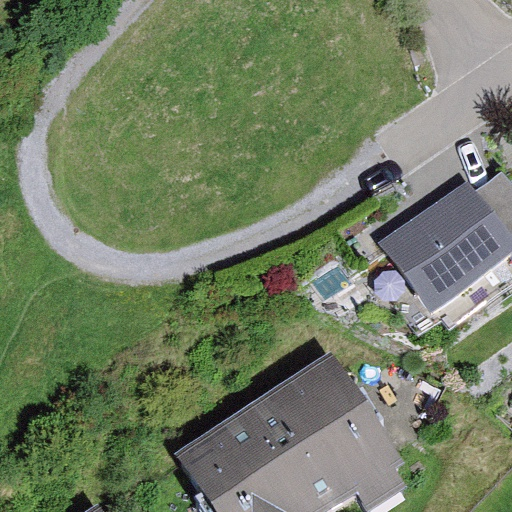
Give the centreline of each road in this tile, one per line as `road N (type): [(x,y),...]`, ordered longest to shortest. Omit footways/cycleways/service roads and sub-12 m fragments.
road 1 (track): [(61,238),(131,272),(185,268),(242,252),(362,178)]
road 2 (track): [(149,0),(48,106),(34,137),(40,202),(61,238)]
road 3 (residential): [(511,75),(362,178)]
